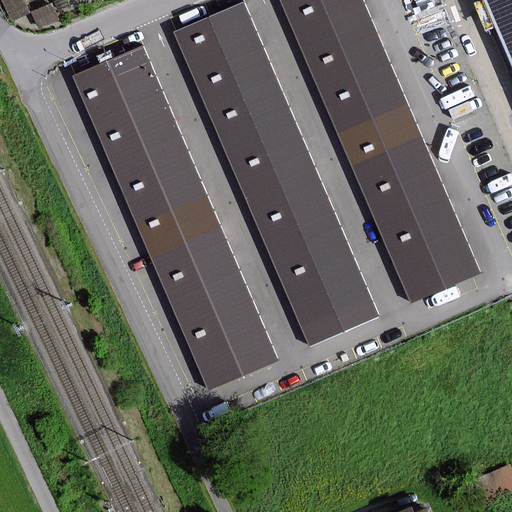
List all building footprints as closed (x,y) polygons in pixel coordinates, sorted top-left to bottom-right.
[(476,270),(359,0),(283,0),(412,297),(476,270)] [(511,0),(487,0),(511,57),(511,0)] [(373,311),(241,6),(177,34),(309,339),(373,311)] [(275,360),(143,51),(79,78),(211,387),(275,360)] [(511,492),(511,472),(509,467),(474,481),(483,504),(511,492)]
